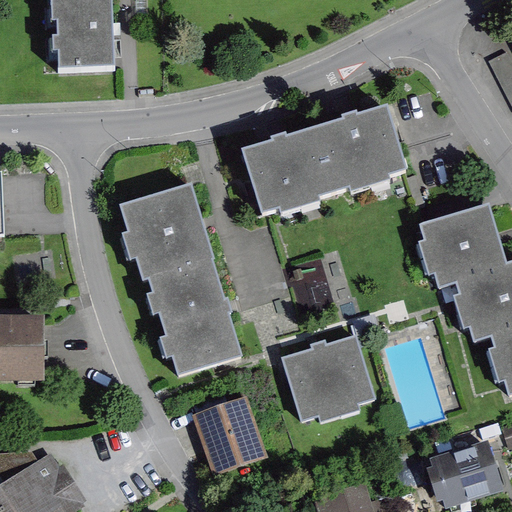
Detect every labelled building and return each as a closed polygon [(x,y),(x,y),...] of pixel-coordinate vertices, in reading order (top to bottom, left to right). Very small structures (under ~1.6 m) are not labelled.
[(114,71),(111,0),(50,0),(51,10),(59,10),(60,25),(57,25),(57,40),(60,40),(61,55),(58,55),(59,73),(114,71)] [(511,63),(507,53),(488,62),(511,108),(511,63)] [(387,111),(315,133),(334,196),(350,191),(349,188),(388,176),(389,179),(406,174),(387,111)] [(318,200),(334,196),(315,133),(243,155),(262,217),(280,212),(279,209),(318,198),(318,200)] [(144,283),(149,282),(212,263),(213,262),(191,189),(121,210),(129,236),(133,235),(140,260),(137,261),(144,283)] [(437,291),(457,285),(507,270),(506,268),(488,209),(421,230),(419,231),(423,245),(425,245),(434,276),(433,277),(437,291)] [(17,250),(18,284),(54,283),(53,249),(17,250)] [(292,274),(305,307),(334,296),(321,262),(292,274)] [(241,359),(212,263),(149,282),(154,297),(157,296),(163,315),(160,316),(167,340),(170,339),(176,358),(173,359),(179,378),(241,359)] [(475,344),(492,339),(511,332),(511,266),(506,268),(507,270),(457,285),(461,298),(462,297),(472,329),(470,330),(475,344)] [(0,380),(41,380),(41,323),(0,323),(0,380)] [(511,332),(492,339),(496,351),(497,351),(507,383),(505,383),(510,398),(511,396),(511,332)] [(319,418),(319,417),(357,405),(358,406),(375,401),(356,339),(326,348),(325,344),(312,348),(313,352),(283,361),(302,423),(319,418)] [(254,455),(238,407),(204,419),(221,467),(254,455)] [(499,423),(431,444),(433,449),(442,446),(443,451),(502,432),(499,423)] [(511,426),(503,430),(504,434),(509,449),(511,448),(511,426)] [(500,489),(486,448),(435,464),(448,505),(500,489)] [(72,511),(79,508),(76,505),(77,504),(57,473),(56,474),(48,461),(39,466),(33,457),(11,471),(0,456),(0,455),(0,511),(72,511)] [(393,511),(389,500),(382,502),(382,500),(368,505),(362,486),(324,498),(325,499),(317,502),(320,511),(393,511)] [(418,511),(412,492),(397,497),(401,511),(418,511)] [(167,511),(158,500),(141,511),(167,511)]
